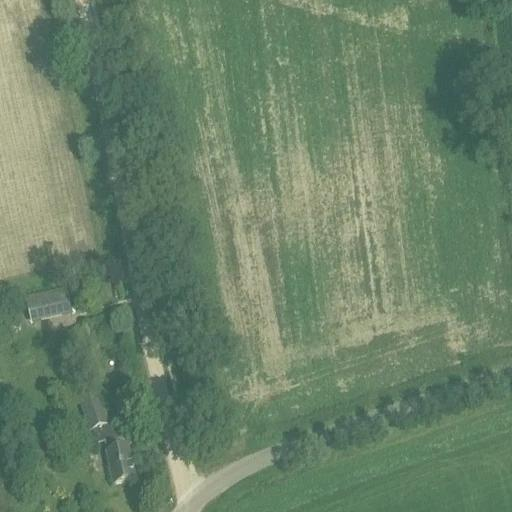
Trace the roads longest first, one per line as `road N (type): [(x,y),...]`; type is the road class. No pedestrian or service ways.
road 1 (track): [(189,507),(83,0)]
road 2 (unclassified): [(185,511),(259,459),(511,373)]
